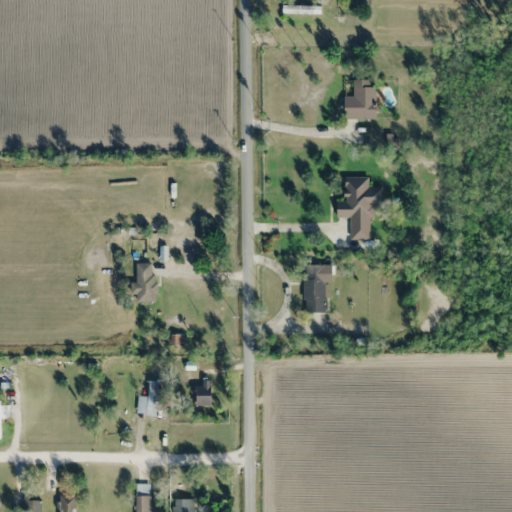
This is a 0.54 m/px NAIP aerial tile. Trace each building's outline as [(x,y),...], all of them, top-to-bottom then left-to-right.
[(374,118),(375,80),(353,79),(352,96),(344,96),(343,118),(374,118)] [(350,217),(350,239),(370,239),(370,206),(381,206),(381,187),(367,187),(367,178),(345,178),(345,202),(336,202),(336,217),(350,217)] [(154,302),(154,263),(135,263),(135,282),(132,282),(132,302),(154,302)] [(324,313),(324,264),(302,264),(302,313),(324,313)] [(182,335),(170,335),(170,345),(182,345),(182,335)] [(157,380),(148,380),(148,396),(137,396),(137,414),(157,414),(157,380)] [(195,383),(195,404),(211,404),(211,383),(195,383)] [(0,443),(9,443),(9,405),(0,405),(0,443)] [(149,511),(149,484),(135,484),(135,511),(149,511)] [(75,511),(76,495),(60,495),(59,511),(75,511)] [(192,511),(192,498),(173,498),(172,511),(192,511)] [(39,511),(39,501),(25,501),(25,511),(39,511)]
